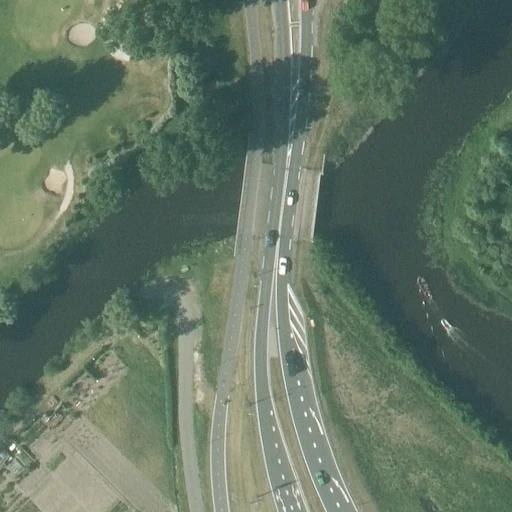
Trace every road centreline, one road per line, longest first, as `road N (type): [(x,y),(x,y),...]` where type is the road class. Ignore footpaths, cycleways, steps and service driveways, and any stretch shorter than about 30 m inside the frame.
road 1 (secondary): [(271,281),(295,68),(293,0)]
road 2 (secondary): [(337,511),(298,401),(271,281)]
road 3 (secondary): [(271,281),(258,345),(262,408),(289,511)]
